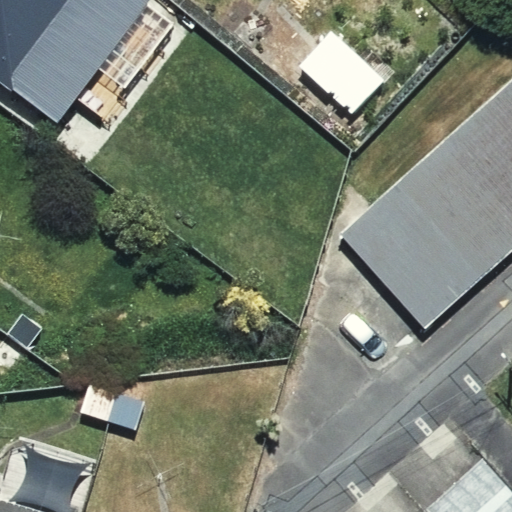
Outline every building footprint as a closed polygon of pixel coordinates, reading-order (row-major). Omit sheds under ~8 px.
[(146,0),(0,0),(0,91),(48,128),(146,0)] [(386,79),(331,29),(300,64),(355,114),(386,79)] [(427,340),(511,264),(511,88),(341,244),(427,340)] [(199,166),(159,136),(109,204),(149,233),(199,166)] [(311,266),(219,203),(190,246),(281,309),(311,266)] [(66,511),(91,453),(44,433),(19,492),(66,511)] [(511,511),(511,501),(482,469),(435,511),(511,511)] [(36,511),(0,501),(0,511),(36,511)]
